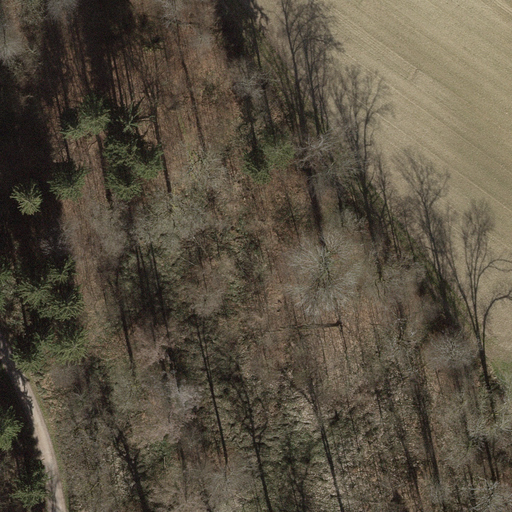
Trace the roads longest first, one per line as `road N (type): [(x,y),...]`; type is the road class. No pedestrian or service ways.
road 1 (track): [(504,363),(290,91),(229,0)]
road 2 (track): [(60,511),(54,465),(0,343)]
